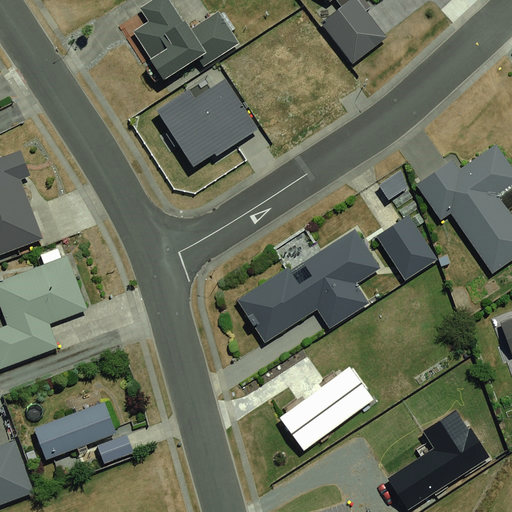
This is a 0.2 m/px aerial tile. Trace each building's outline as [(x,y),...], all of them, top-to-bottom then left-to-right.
[(358,0),(347,0),(321,21),(349,58),(383,32),(358,0)] [(170,1),(123,29),(157,87),(235,41),(219,15),(189,32),(170,1)] [(215,79),(153,118),(183,167),(245,128),(215,79)] [(452,160),(417,184),(482,280),(511,259),(511,213),(497,192),(511,181),(511,176),(491,146),(458,168),(452,160)] [(0,158),(0,251),(40,237),(10,155),(0,158)] [(411,219),(378,236),(398,276),(432,259),(411,219)] [(353,228),(236,304),(261,342),(308,311),(321,331),(367,300),(353,278),(376,263),(353,228)] [(0,308),(4,322),(0,323),(0,363),(58,344),(50,322),(86,310),(67,253),(0,275),(0,308)] [(511,312),(495,318),(507,357),(511,355),(511,312)] [(338,363),(269,416),(294,448),(362,396),(338,363)] [(160,397),(143,402),(150,422),(167,417),(160,397)] [(101,401),(32,428),(43,456),(112,429),(101,401)] [(435,448),(380,484),(395,507),(476,454),(445,407),(419,424),(435,448)] [(0,500),(31,488),(10,432),(0,436),(0,500)] [(128,436),(98,448),(105,466),(135,454),(128,436)] [(336,511),(333,503),(305,511),(336,511)]
